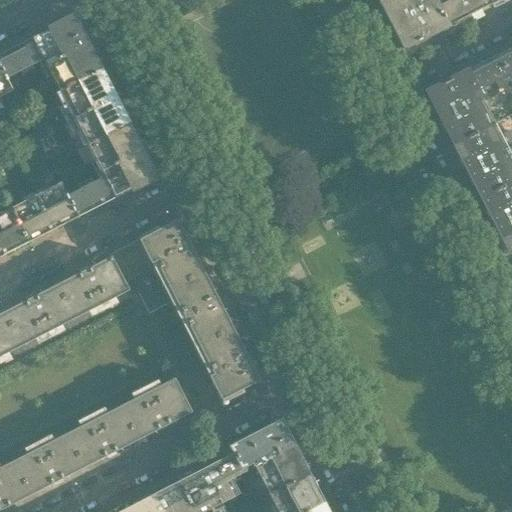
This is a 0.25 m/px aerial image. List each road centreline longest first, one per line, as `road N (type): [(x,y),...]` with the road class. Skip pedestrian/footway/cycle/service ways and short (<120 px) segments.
road 1 (residential): [(45,511),(295,380)]
road 2 (residential): [(486,289),(382,81)]
road 3 (residential): [(189,186),(295,380)]
road 4 (residential): [(0,281),(189,186)]
road 5 (residential): [(93,0),(189,186)]
road 6 (residential): [(295,380),(359,511)]
road 7 (residential): [(382,81),(511,16)]
